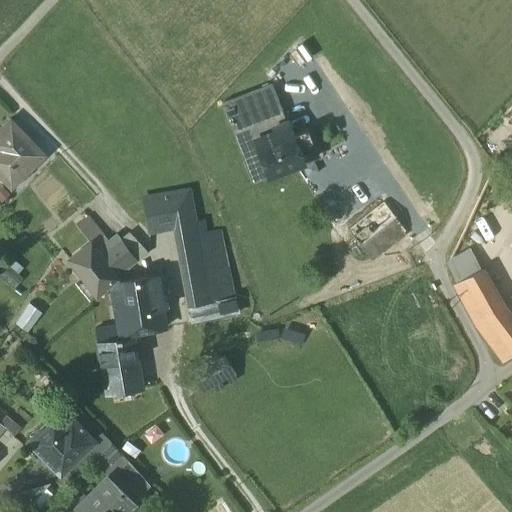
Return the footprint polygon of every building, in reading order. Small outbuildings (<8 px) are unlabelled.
[(270,84),(237,97),(243,112),(276,99),(270,84)] [(276,99),(243,112),(237,97),(221,103),(241,154),(257,148),(290,135),(276,99)] [(42,155),(10,122),(0,131),(0,142),(2,144),(0,145),(0,175),(10,186),(42,155)] [(306,129),(297,133),(301,143),(310,140),(306,129)] [(290,135),(257,148),(268,176),(301,163),(300,158),(295,146),(301,143),(297,133),(290,135)] [(301,143),(295,146),(300,158),(315,153),(310,140),(301,143)] [(257,148),(241,154),(251,182),(268,176),(257,148)] [(188,191),(143,199),(149,231),(174,227),(174,225),(193,222),(188,191)] [(384,203),(348,231),(360,246),(395,218),(384,203)] [(103,237),(87,217),(76,226),(89,243),(90,243),(92,245),(103,237)] [(395,218),(360,246),(370,260),(405,233),(395,218)] [(205,233),(203,220),(193,222),(174,225),(174,227),(183,277),(223,268),(216,231),(205,233)] [(146,252),(129,233),(120,240),(137,261),(146,252)] [(120,240),(111,247),(103,237),(92,245),(117,278),(137,261),(120,240)] [(92,245),(90,243),(89,243),(68,260),(96,295),(117,279),(117,278),(92,245)] [(223,268),(183,277),(189,305),(234,297),(227,268),(223,268)] [(511,324),(500,309),(480,271),(453,286),(475,327),(503,364),(511,357),(511,324)] [(156,277),(116,282),(111,287),(117,327),(119,342),(133,339),(133,341),(138,340),(137,332),(165,328),(162,309),(161,310),(156,277)] [(234,297),(189,305),(192,325),(238,314),(234,297)] [(26,332),(39,311),(27,303),(13,323),(26,332)] [(117,327),(95,330),(97,345),(119,342),(117,327)] [(97,345),(105,395),(141,389),(133,341),(133,339),(119,342),(97,345)] [(219,363),(195,376),(203,391),(227,377),(219,363)] [(71,434),(55,418),(28,444),(60,477),(72,465),(94,444),(92,442),(78,428),(71,434)] [(100,434),(92,442),(94,444),(72,465),(80,473),(92,461),(109,444),(100,434)] [(149,487),(109,444),(92,461),(108,478),(108,479),(132,503),(149,487)] [(108,479),(73,511),(124,511),(133,504),(132,503),(108,479)]
